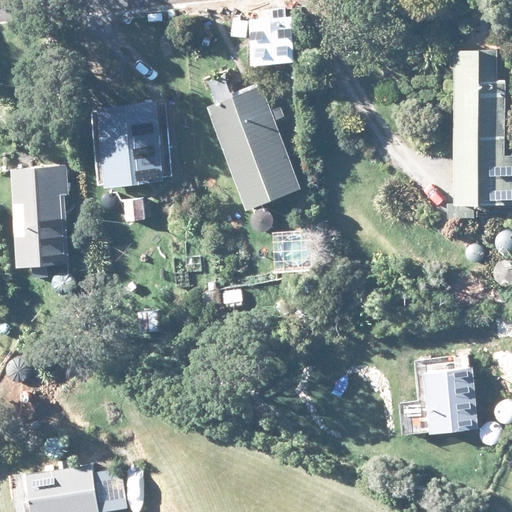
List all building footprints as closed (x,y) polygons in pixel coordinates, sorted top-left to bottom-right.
[(300,59),(297,12),(253,15),(256,62),(300,59)] [(458,57),(459,197),(511,197),(511,145),(511,146),(510,71),(501,72),(501,58),(458,57)] [(212,102),(253,206),(307,184),(265,80),(212,102)] [(167,178),(159,100),(102,105),(111,184),(167,178)] [(14,167),(21,266),(71,263),(66,192),(71,192),(69,163),(14,167)] [(127,197),(129,219),(148,217),(146,195),(127,197)] [(511,342),(511,316),(503,339),(511,342)] [(483,425),(477,365),(431,369),(436,429),(483,425)] [(102,511),(95,462),(33,470),(36,511),(102,511)]
